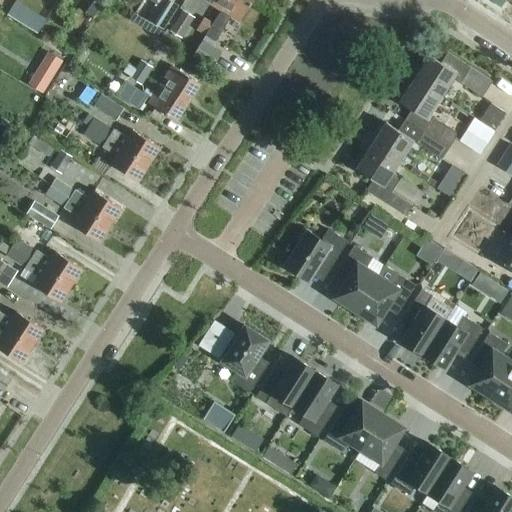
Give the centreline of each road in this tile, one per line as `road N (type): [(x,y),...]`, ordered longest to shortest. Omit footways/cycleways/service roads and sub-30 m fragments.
road 1 (residential): [(511,448),(175,229)]
road 2 (residential): [(0,498),(175,229)]
road 3 (residential): [(175,229),(321,0)]
road 4 (residential): [(448,223),(511,121)]
